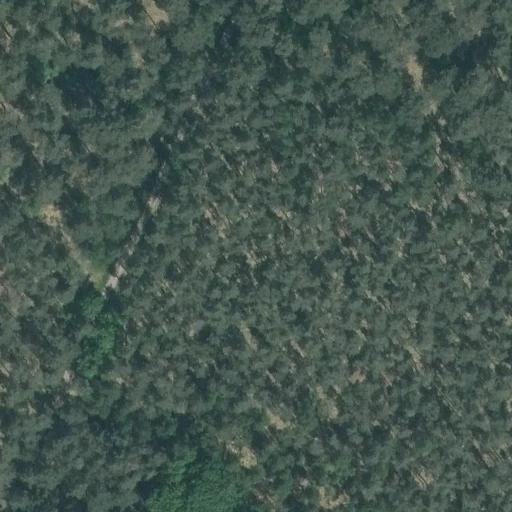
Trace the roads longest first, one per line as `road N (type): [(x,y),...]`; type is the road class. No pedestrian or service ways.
road 1 (track): [(0,494),(235,0)]
road 2 (track): [(104,271),(0,176)]
